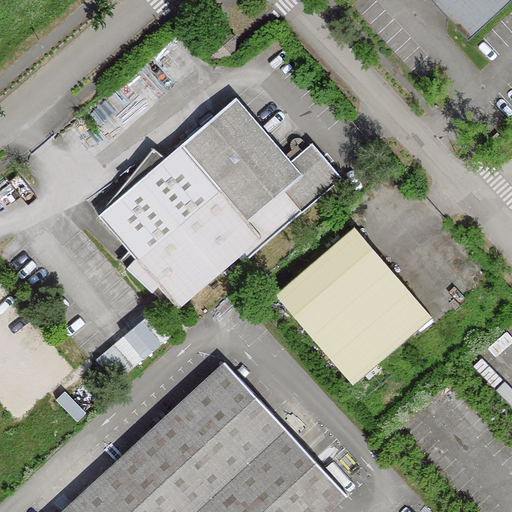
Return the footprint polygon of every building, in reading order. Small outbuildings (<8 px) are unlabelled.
[(511,0),(433,0),(471,41),(511,1),(511,0)] [(214,37),(214,58),(236,59),(236,39),(214,37)] [(172,48),(196,77),(206,69),(208,68),(184,38),(172,48)] [(167,160),(100,217),(137,261),(129,272),(154,296),(160,289),(181,312),(240,259),(245,265),(343,179),(313,146),(292,164),(238,100),(167,160)] [(100,217),(167,160),(158,149),(100,217)] [(278,295),(355,386),(434,319),(356,228),(278,295)] [(160,289),(154,296),(176,316),(181,312),(160,289)] [(64,511),(332,511),(349,497),(275,413),(226,362),(64,511)]
